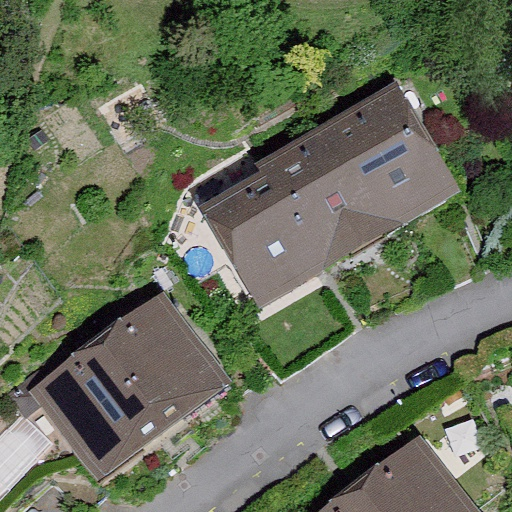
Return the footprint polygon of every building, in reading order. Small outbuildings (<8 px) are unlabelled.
[(376,100),(306,139),(371,254),(441,216),(376,100)] [(234,179),(238,186),(299,294),(371,254),(306,139),(234,179)] [(180,219),(240,327),(299,294),(238,186),(180,219)] [(165,295),(97,341),(163,437),(230,392),(165,295)] [(30,386),(96,483),(163,437),(97,341),(30,386)] [(449,511),(406,454),(340,502),(347,511),(449,511)] [(327,511),(347,511),(340,502),(327,511)]
